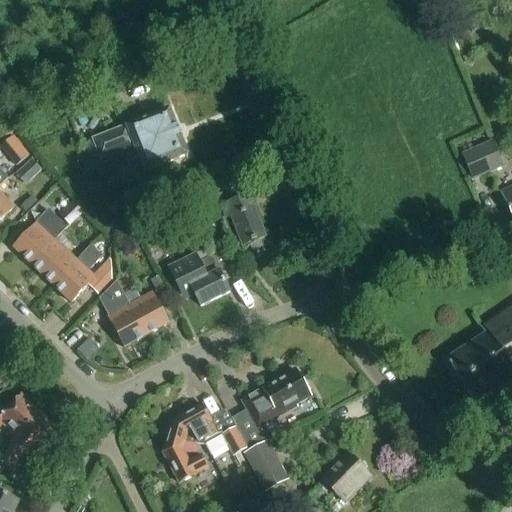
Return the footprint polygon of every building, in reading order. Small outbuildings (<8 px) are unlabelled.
[(83,146),(91,166),(135,149),(145,175),(188,158),(170,111),(83,146)] [(14,138),(2,148),(17,167),(29,157),(14,138)] [(497,141),(464,154),(475,180),(508,167),(497,141)] [(32,161),(18,174),(28,185),(42,172),(32,161)] [(511,220),(511,188),(500,194),(511,220)] [(236,191),(211,201),(215,213),(219,212),(223,222),(230,239),(238,236),(243,250),(250,247),(253,254),(268,248),(265,241),(266,241),(249,199),(240,202),(236,191)] [(0,224),(14,210),(0,195),(0,224)] [(33,197),(22,208),(28,214),(39,203),(33,197)] [(74,202),(61,215),(71,226),(85,212),(74,202)] [(13,250),(31,267),(55,242),(37,225),(13,250)] [(77,264),(55,242),(31,267),(53,288),(77,264)] [(89,288),(95,281),(93,279),(86,272),(95,262),(87,254),(77,264),(53,288),(72,306),(89,288)] [(196,257),(169,270),(180,293),(191,288),(201,309),(230,295),(219,273),(212,259),(200,265),(196,257)] [(95,281),(89,288),(99,297),(112,283),(111,264),(109,262),(93,279),(95,281)] [(159,278),(151,282),(157,293),(165,288),(159,278)] [(153,296),(131,308),(147,338),(169,326),(153,296)] [(125,298),(108,307),(114,317),(108,320),(125,350),(147,338),(131,308),(125,298)] [(511,307),(480,329),(486,337),(448,362),(476,405),(511,381),(511,307)] [(297,410),(296,408),(311,399),(296,373),(243,404),(257,431),(279,419),(280,421),(297,410)] [(20,438),(40,417),(22,399),(8,414),(3,410),(0,413),(0,429),(4,426),(15,438),(20,438)] [(172,424),(168,439),(185,445),(206,446),(212,456),(227,447),(221,436),(219,435),(203,408),(187,417),(172,424)] [(54,431),(40,417),(20,438),(15,438),(2,464),(14,470),(25,448),(41,458),(54,431)] [(224,438),(234,458),(248,450),(238,431),(224,438)] [(168,439),(163,455),(180,485),(208,470),(202,458),(189,465),(183,453),(185,445),(168,439)] [(265,495),(289,482),(269,444),(244,457),(265,495)] [(311,500),(320,508),(334,495),(345,505),(370,479),(348,459),(323,484),(325,486),(311,500)] [(0,511),(14,511),(18,504),(0,495),(0,511)]
